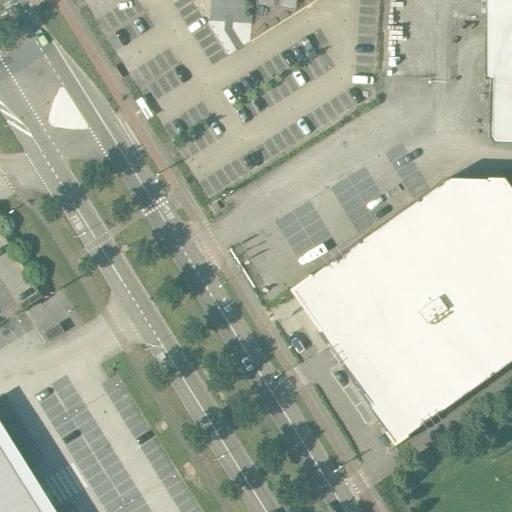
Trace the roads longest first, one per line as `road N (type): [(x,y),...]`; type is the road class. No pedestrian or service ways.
road 1 (secondary): [(346,511),(112,136),(17,0)]
road 2 (secondary): [(0,91),(268,511)]
road 3 (unknown): [(210,248),(333,162),(402,126)]
road 4 (unknown): [(230,140),(257,131),(341,74),(341,0)]
road 5 (unknown): [(402,126),(436,99),(447,71),(451,0)]
road 6 (unknown): [(198,67),(243,52),(325,0)]
